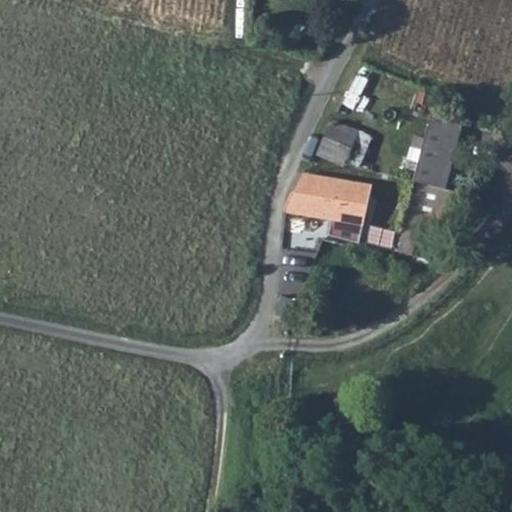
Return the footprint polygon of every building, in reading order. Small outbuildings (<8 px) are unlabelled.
[(432,106),(413,179),(416,180),(444,187),(446,183),(463,113),(432,106)] [(333,119),(318,152),(347,164),(361,132),(333,119)] [(287,206),(286,208),(290,210),(313,214),(321,178),(303,174),(287,206)] [(321,178),(313,214),(331,217),(327,234),(349,239),(353,220),(339,217),(347,183),(321,178)] [(347,183),(339,217),(353,220),(365,223),(373,187),(369,187),(347,183)]
